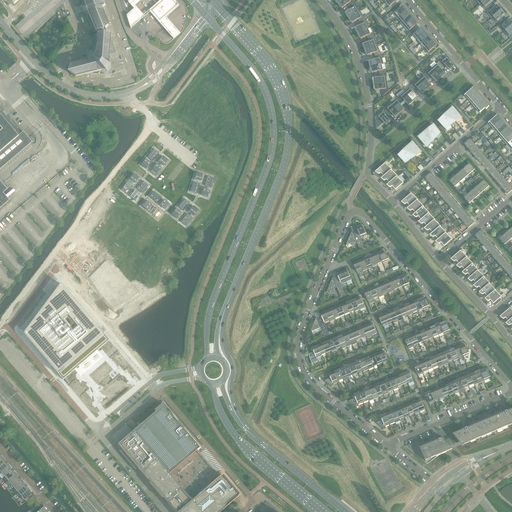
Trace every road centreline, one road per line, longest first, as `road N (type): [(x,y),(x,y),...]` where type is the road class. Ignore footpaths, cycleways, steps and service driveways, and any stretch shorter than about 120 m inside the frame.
road 1 (residential): [(511,385),(363,213),(353,211),(297,349),(312,384),(386,445)]
road 2 (secondary): [(206,16),(258,78),(273,135),(211,306),(205,360)]
road 3 (secondary): [(220,324),(282,170),(288,123),(269,67),(216,5)]
road 4 (unclassified): [(152,122),(3,320)]
road 5 (secondary): [(211,383),(242,444),(320,511)]
road 6 (residential): [(370,145),(357,60),(321,0)]
road 7 (unclassified): [(125,93),(95,96),(62,86),(0,21)]
road 8 (secondary): [(345,511),(236,415)]
road 9 (residential): [(391,201),(500,107)]
road 10 (residential): [(386,445),(511,393)]
road 11 (residential): [(370,145),(465,67)]
road 12 (residential): [(95,429),(16,337)]
